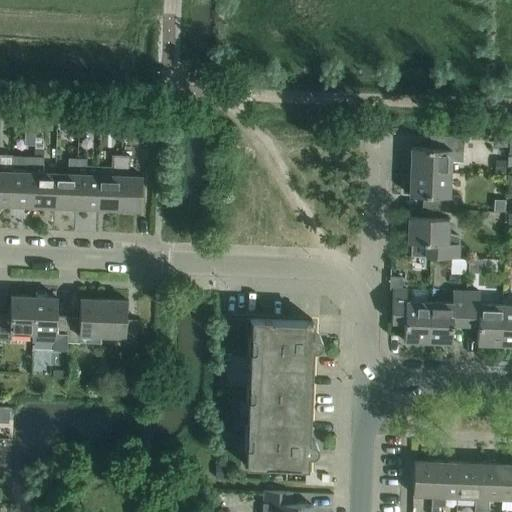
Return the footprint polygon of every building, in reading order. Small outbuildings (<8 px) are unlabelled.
[(411,146),(410,170),(450,172),(451,160),(463,161),(464,135),(430,134),(429,147),(411,146)] [(0,203),(11,204),(12,170),(0,169),(0,158),(0,154),(0,203)] [(32,205),(34,155),(12,155),(12,170),(11,204),(32,205)] [(54,206),(55,171),(43,171),(43,156),(34,155),(32,205),(54,206)] [(75,206),(77,157),(68,157),(67,172),(55,171),(54,206),(75,206)] [(97,207),(99,165),(86,165),(87,157),(77,157),(75,206),(97,207)] [(118,208),(120,159),(112,158),(111,165),(99,165),(97,207),(118,208)] [(130,159),(120,159),(118,208),(141,209),(142,174),(129,174),(130,159)] [(449,195),(450,172),(410,170),(409,194),(428,195),(427,208),(461,210),(461,195),(449,195)] [(407,242),(411,242),(426,243),(425,256),(459,257),(460,235),(448,232),(448,218),(408,216),(407,242)] [(390,275),(389,288),(392,288),(391,321),(404,322),(403,340),(427,341),(429,301),(406,300),(407,288),(402,288),(402,276),(390,275)] [(465,324),(466,290),(452,290),(452,302),(429,301),(427,341),(451,342),(452,323),(465,324)] [(501,344),(502,304),(479,303),(480,291),(466,290),(465,324),(477,324),(476,343),(501,344)] [(32,332),(34,295),(10,294),(10,314),(0,313),(0,339),(9,339),(10,331),(32,332)] [(67,341),(68,316),(56,315),(57,296),(34,295),(32,332),(32,342),(53,342),(53,350),(67,350),(67,341)] [(102,335),(103,298),(80,297),(79,316),(68,316),(67,341),(79,342),(79,334),(102,335)] [(127,299),(103,298),(102,335),(124,336),(124,344),(136,344),(137,318),(126,318),(127,299)] [(511,304),(502,304),(501,344),(511,344),(511,304)] [(223,318),(222,328),(231,328),(231,318),(223,318)] [(301,439),(305,347),(314,348),(316,347),(318,346),(319,345),(320,344),(321,342),(321,341),(321,340),(321,339),(320,337),(319,335),(317,334),(316,334),(314,333),(312,333),(312,318),(311,318),(311,321),(250,318),(250,320),(252,320),(246,463),(244,463),(244,464),(305,467),(305,469),(306,469),(307,454),(310,454),(312,454),(314,454),(315,452),(317,450),(317,449),(318,448),(318,446),(317,445),(317,444),(316,443),(315,442),(314,441),(313,440),(311,440),(301,439)] [(435,495),(436,460),(414,459),(413,494),(431,495),(435,495)] [(444,506),(445,495),(456,496),(458,461),(436,460),(435,495),(431,495),(431,505),(439,506),(444,506)] [(478,497),(480,462),(458,461),(456,496),(474,497),(478,497)] [(488,511),(488,497),(500,498),(501,463),(480,462),(478,497),(474,497),(474,507),(482,507),(482,511),(488,511)] [(511,463),(501,463),(500,498),(511,498),(511,463)] [(291,503),(291,491),(263,490),(263,502),(275,503),(274,511),(311,511),(312,503),(291,503)]
